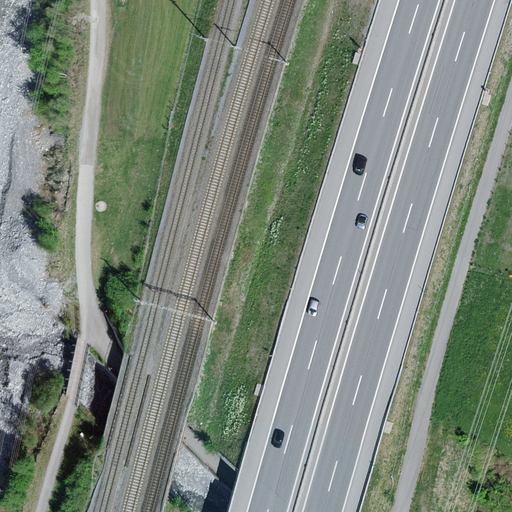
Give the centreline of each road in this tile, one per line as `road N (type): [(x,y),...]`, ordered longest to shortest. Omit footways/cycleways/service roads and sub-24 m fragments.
road 1 (motorway): [(323,511),(475,0)]
road 2 (motorway): [(420,0),(270,511)]
road 3 (track): [(39,511),(93,325),(83,212),(97,0)]
road 4 (track): [(511,98),(447,313),(402,511)]
road 5 (track): [(93,325),(202,456),(269,511)]
